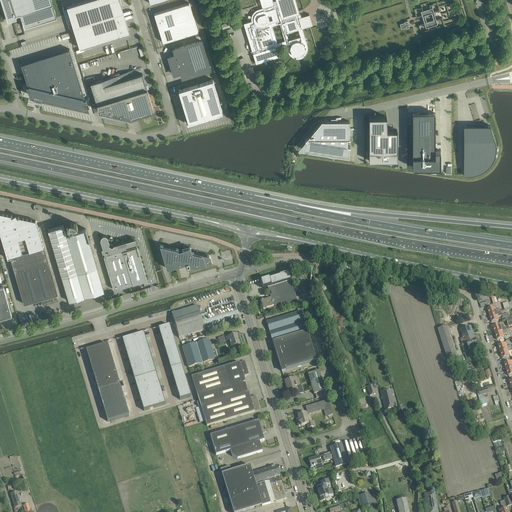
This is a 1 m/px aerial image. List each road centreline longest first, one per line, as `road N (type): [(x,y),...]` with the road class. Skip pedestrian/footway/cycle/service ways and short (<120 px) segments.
road 1 (motorway): [(0,157),(511,258)]
road 2 (residential): [(511,424),(469,295),(295,258)]
road 3 (motorway): [(259,199),(0,144)]
road 4 (motorway): [(511,245),(259,199)]
road 5 (motorway): [(511,226),(259,199)]
road 6 (unclassified): [(0,341),(239,272)]
road 7 (unclassified): [(288,447),(337,431),(344,417),(295,258)]
road 8 (secondary): [(511,286),(283,237)]
road 9 (secondary): [(0,178),(210,221)]
road 10 (tertiary): [(288,447),(239,272)]
road 11 (unclassified): [(501,78),(325,117)]
road 12 (unclassified): [(18,111),(142,138),(175,130)]
road 13 (unclassified): [(135,0),(175,130)]
